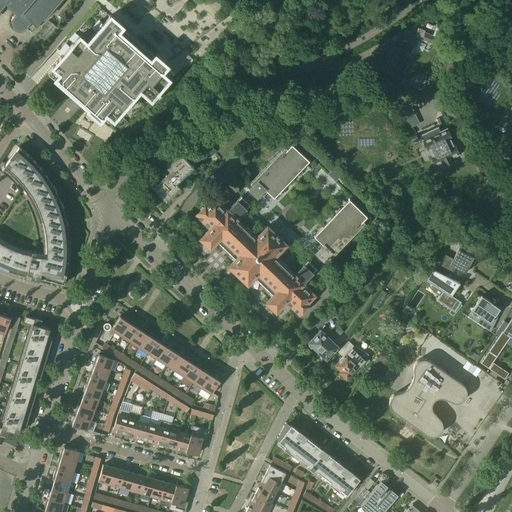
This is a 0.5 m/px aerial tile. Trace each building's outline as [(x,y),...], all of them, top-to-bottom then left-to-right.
[(24,27),(25,26),(30,20),(37,25),(59,0),(0,0),(0,7),(6,1),(19,12),(17,14),(16,15),(15,15),(15,16),(14,17),(14,18),(13,19),(13,20),(13,21),(13,22),(13,23),(14,24),(14,25),(15,26),(16,27),(17,27),(18,28),(19,28),(20,28),(22,28),(23,28),(23,27),(24,27)] [(155,54),(148,49),(122,26),(123,25),(111,14),(87,41),(80,35),(48,71),(89,107),(88,109),(100,119),(106,112),(114,119),(141,88),(151,98),(152,97),(157,100),(162,93),(158,90),(169,77),(174,71),(167,65),(168,64),(156,53),(155,54)] [(434,44),(437,37),(425,31),(422,39),(434,44)] [(394,46),(384,68),(396,74),(406,51),(412,54),(416,44),(403,39),(399,48),(394,46)] [(405,81),(398,85),(403,94),(410,90),(405,81)] [(414,109),(404,113),(409,128),(419,124),(414,109)] [(435,166),(459,155),(446,128),(439,131),(438,127),(420,135),(435,166)] [(350,199),(352,201),(344,210),(341,208),(343,210),(335,219),(333,217),(332,217),(334,219),(326,228),(324,226),(326,228),(322,232),(278,189),(281,186),(283,188),(284,187),(282,185),(290,177),(292,179),(293,178),(291,176),(299,168),(301,170),(301,169),(299,167),(308,158),(310,161),(310,160),(293,143),(288,148),(286,146),(251,182),(254,185),(243,196),(317,267),(328,256),(330,258),(365,222),(363,220),(368,215),(350,198),(350,199)] [(217,151),(210,144),(204,149),(211,156),(217,151)] [(0,266),(3,268),(9,270),(8,272),(16,274),(16,273),(23,275),(27,276),(28,275),(40,279),(41,276),(64,283),(64,282),(66,283),(68,275),(66,275),(67,271),(68,267),(68,264),(70,264),(70,256),(69,256),(69,253),(69,249),(69,246),(71,246),(70,237),(69,237),(68,231),(68,225),(69,225),(67,218),(66,218),(65,214),(64,211),(63,207),(64,207),(62,200),(60,200),(59,197),(57,193),(56,190),(57,189),(53,182),(52,183),(50,180),(48,177),(46,174),(47,173),(42,167),(41,167),(39,165),(34,159),(35,158),(29,153),(28,154),(25,151),(22,149),(19,146),(5,164),(12,170),(17,175),(23,181),(27,187),(32,194),(36,200),(39,209),(42,214),(44,223),(45,230),(46,239),(47,245),(47,254),(46,260),(37,259),(37,255),(33,254),(23,251),(17,249),(8,245),(3,243),(0,240),(0,266)] [(158,164),(168,154),(161,147),(151,157),(158,164)] [(181,187),(177,182),(194,166),(180,151),(166,165),(170,169),(153,186),(166,200),(181,187)] [(338,178),(343,173),(335,166),(331,171),(338,178)] [(209,203),(197,215),(210,228),(201,238),(211,247),(220,237),(239,255),(230,265),(248,283),(258,273),(277,291),(267,301),(277,311),(286,301),(300,314),(311,302),(310,300),(315,294),(303,283),(317,268),(309,260),(296,273),(290,267),(291,267),(282,258),(281,259),(276,255),(287,244),(268,225),(257,236),(252,232),(253,231),(244,223),(238,218),(251,204),(242,195),(227,210),(216,199),(210,204),(209,203)] [(382,232),(392,241),(399,233),(389,224),(382,232)] [(460,244),(453,258),(445,253),(439,265),(453,273),(456,267),(465,272),(469,265),(473,267),(478,256),(468,250),(468,249),(460,244)] [(451,295),(457,287),(459,282),(459,283),(460,282),(445,274),(445,276),(433,268),(425,278),(443,290),(437,299),(451,309),(458,299),(451,295)] [(368,284),(363,291),(369,296),(374,288),(368,284)] [(373,303),(377,306),(385,296),(380,292),(373,303)] [(477,321),(491,330),(498,316),(495,314),(500,308),(492,302),(482,295),(472,309),(481,315),(477,321)] [(0,314),(0,330),(6,332),(11,317),(6,315),(7,314),(1,312),(0,314)] [(319,327),(327,319),(322,314),(313,322),(319,327)] [(26,423),(32,402),(28,401),(31,391),(35,392),(38,381),(34,380),(38,370),(41,371),(45,360),(41,359),(44,349),(48,350),(51,340),(47,338),(50,328),(33,323),(35,318),(26,315),(24,321),(33,323),(2,427),(0,426),(0,433),(2,427),(19,433),(22,422),(26,423)] [(105,329),(101,338),(102,338),(102,337),(109,340),(114,331),(121,335),(130,320),(125,316),(124,318),(120,315),(113,326),(111,326),(111,325),(110,324),(110,323),(109,323),(108,322),(106,322),(106,323),(105,323),(104,324),(104,325),(104,326),(104,327),(104,328),(105,329)] [(121,335),(130,341),(138,327),(135,324),(136,323),(130,320),(121,335)] [(480,362),(489,368),(511,336),(511,325),(505,321),(505,320),(504,320),(495,334),(498,336),(485,355),(480,362)] [(314,347),(317,350),(330,337),(334,333),(325,325),(308,341),(309,342),(309,343),(309,345),(311,347),(313,347),(314,347)] [(142,329),(138,327),(130,341),(139,346),(148,331),(143,328),(142,329)] [(139,346),(148,352),(157,339),(153,336),(154,335),(148,331),(139,346)] [(334,333),(330,337),(317,350),(321,354),(320,356),(323,358),(325,358),(326,359),(339,346),(341,343),(337,339),(339,336),(335,332),(334,333)] [(148,352),(157,358),(167,343),(161,340),(160,341),(157,339),(148,352)] [(346,377),(347,378),(361,363),(362,365),(369,354),(354,345),(354,346),(349,341),(339,351),(344,356),(335,364),(340,369),(339,370),(340,372),(339,374),(339,377),(341,378),(344,379),(346,377)] [(108,350),(111,346),(105,342),(102,346),(108,350)] [(157,358),(166,364),(175,350),(171,348),(172,346),(167,343),(157,358)] [(108,350),(115,354),(117,350),(111,346),(108,350)] [(179,353),(175,350),(166,364),(175,370),(185,355),(180,351),(179,353)] [(469,357),(476,361),(477,360),(479,356),(472,352),(469,356),(469,357)] [(110,369),(114,359),(99,353),(98,358),(96,357),(93,363),(110,369)] [(175,370),(184,376),(193,362),(189,359),(190,358),(185,355),(175,370)] [(393,410),(394,410),(427,434),(428,435),(429,435),(430,435),(431,435),(432,436),(433,436),(434,436),(435,435),(436,435),(437,435),(437,434),(438,434),(439,433),(440,433),(440,432),(441,431),(442,430),(442,429),(443,428),(443,427),(443,426),(443,425),(443,424),(443,423),(442,422),(442,421),(441,420),(441,419),(440,419),(434,411),(433,411),(433,410),(432,409),(432,408),(432,407),(432,406),(432,405),(432,404),(432,403),(433,402),(433,401),(434,400),(435,399),(436,399),(436,398),(437,398),(438,397),(439,397),(440,397),(441,397),(442,397),(443,397),(444,398),(445,398),(453,401),(454,402),(455,402),(456,402),(457,402),(458,402),(459,401),(460,401),(461,401),(462,400),(463,399),(464,399),(464,398),(465,397),(466,396),(466,395),(466,394),(467,393),(467,392),(467,391),(467,390),(466,389),(466,388),(466,387),(465,386),(464,385),(464,384),(463,384),(462,383),(429,360),(429,359),(428,359),(427,359),(426,358),(425,358),(424,358),(423,358),(422,358),(421,358),(420,358),(420,359),(419,359),(418,359),(417,360),(417,361),(416,361),(415,362),(415,363),(414,363),(414,364),(414,365),(413,366),(413,367),(413,368),(413,369),(413,370),(413,371),(413,372),(413,374),(413,376),(413,378),(412,379),(411,381),(410,383),(409,384),(408,385),(407,387),(406,388),(405,389),(403,390),(402,390),(400,391),(399,392),(398,392),(397,392),(396,392),(395,393),(394,393),(394,394),(393,394),(392,395),(392,396),(391,396),(391,397),(390,398),(390,399),(390,400),(389,400),(389,401),(389,402),(389,403),(390,404),(390,405),(390,406),(391,407),(391,408),(392,409),(393,410)] [(472,373),(477,366),(467,360),(463,367),(472,373)] [(197,364),(193,362),(184,376),(193,381),(203,366),(198,363),(197,364)] [(110,369),(93,363),(91,368),(93,369),(92,373),(106,379),(110,369)] [(193,381),(202,387),(211,374),(207,371),(208,370),(203,366),(193,381)] [(504,379),(509,372),(502,368),(498,374),(504,379)] [(132,376),(141,382),(144,378),(135,372),(132,376)] [(106,379),(92,373),(90,378),(88,377),(86,383),(102,389),(106,379)] [(213,375),(211,374),(202,387),(212,393),(221,380),(218,378),(219,377),(214,373),(213,375)] [(145,385),(151,388),(153,384),(148,380),(145,385)] [(102,389),(86,383),(83,389),(85,389),(84,394),(99,399),(102,389)] [(163,396),(169,400),(172,396),(166,392),(163,396)] [(99,399),(84,394),(82,398),(80,397),(78,403),(95,409),(99,399)] [(95,409),(78,403),(76,409),(78,410),(76,414),(91,419),(95,409)] [(113,431),(123,434),(128,417),(130,411),(120,408),(118,413),(113,431)] [(109,411),(105,424),(110,425),(114,413),(109,411)] [(134,437),(139,419),(140,414),(130,411),(128,417),(123,434),(134,437)] [(73,422),(72,424),(87,430),(91,419),(76,414),(75,416),(73,415),(71,421),(73,422)] [(140,414),(139,419),(134,437),(144,440),(148,422),(150,416),(140,414)] [(161,420),(159,425),(154,443),(165,446),(171,423),(161,420)] [(148,422),(144,440),(154,443),(159,425),(148,422)] [(171,423),(165,446),(175,448),(180,431),(182,426),(171,423)] [(288,428),(284,425),(279,433),(282,435),(278,440),(285,445),(283,447),(288,451),(305,431),(302,428),(300,431),(291,424),(288,428)] [(205,438),(207,439),(209,430),(193,425),(191,434),(190,438),(204,442),(205,438)] [(180,431),(175,448),(186,452),(186,451),(190,438),(191,434),(180,431)] [(305,431),(288,451),(293,455),(295,453),(302,458),(314,442),(305,435),(307,433),(305,431)] [(190,438),(186,451),(197,454),(199,446),(202,447),(204,442),(190,438)] [(445,444),(440,439),(435,443),(441,449),(445,444)] [(323,449),(314,442),(302,458),(308,463),(306,465),(311,469),(327,448),(325,446),(323,449)] [(77,461),(80,451),(80,450),(64,445),(63,450),(61,450),(59,455),(77,461)] [(324,476),(337,459),(328,453),(330,450),(327,448),(311,469),(316,473),(318,471),(324,476)] [(77,461),(59,455),(58,461),(59,462),(58,466),(73,471),(77,461)] [(346,466),(337,459),(324,476),(330,481),(328,483),(334,487),(350,466),(347,464),(346,466)] [(114,467),(103,464),(98,481),(109,484),(114,467)] [(286,472),(270,464),(265,474),(281,482),(286,472)] [(73,471),(58,466),(56,471),(55,470),(53,476),(70,481),(73,471)] [(353,468),(350,466),(334,487),(339,491),(341,489),(347,494),(350,490),(353,493),(360,484),(357,481),(360,478),(351,470),(353,468)] [(114,467),(109,484),(119,487),(124,470),(114,467)] [(124,470),(119,487),(130,490),(135,473),(124,470)] [(135,473),(130,490),(140,493),(145,475),(135,473)] [(265,474),(260,483),(276,492),(281,482),(265,474)] [(145,475),(140,493),(150,496),(155,478),(145,475)] [(70,481),(53,476),(51,482),(53,483),(51,487),(67,492),(70,481)] [(155,478),(150,496),(161,499),(166,481),(155,478)] [(371,478),(364,487),(367,489),(374,481),(371,478)] [(360,504),(369,511),(387,490),(385,489),(388,486),(381,480),(371,492),(367,489),(364,487),(354,498),(360,504)] [(176,484),(166,481),(161,499),(160,504),(170,506),(171,502),(176,484)] [(169,509),(180,511),(185,511),(188,504),(186,504),(188,495),(185,494),(187,486),(176,483),(176,484),(171,502),(170,506),(169,509)] [(276,492),(260,483),(255,493),(271,501),(276,492)] [(67,492),(51,487),(50,491),(48,491),(47,497),(64,502),(67,492)] [(389,492),(387,490),(369,511),(383,511),(398,494),(391,489),(389,492)] [(255,493),(250,503),(266,511),(271,501),(255,493)] [(45,508),(59,511),(60,511),(64,502),(47,497),(45,503),(46,503),(45,508)] [(265,511),(266,511),(250,503),(245,511),(265,511)]
